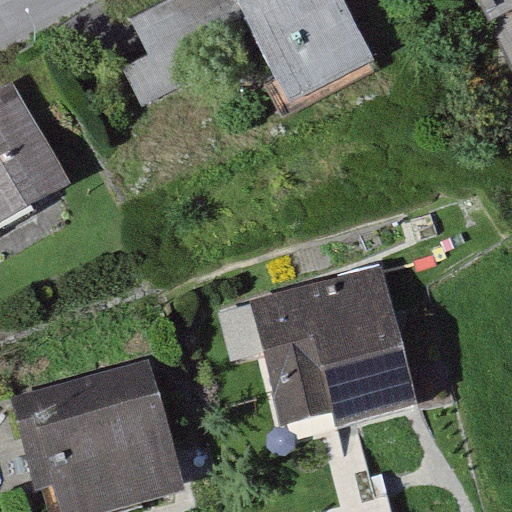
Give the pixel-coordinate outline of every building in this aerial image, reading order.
[(290,123),(371,83),(330,0),(275,0),(238,19),(290,123)] [(511,0),(467,0),(511,89),(511,0)] [(0,244),(70,211),(16,98),(0,105),(0,244)] [(288,454),(413,426),(380,279),(255,307),(288,454)] [(180,511),(183,511),(147,369),(23,400),(51,511),(180,511)]
